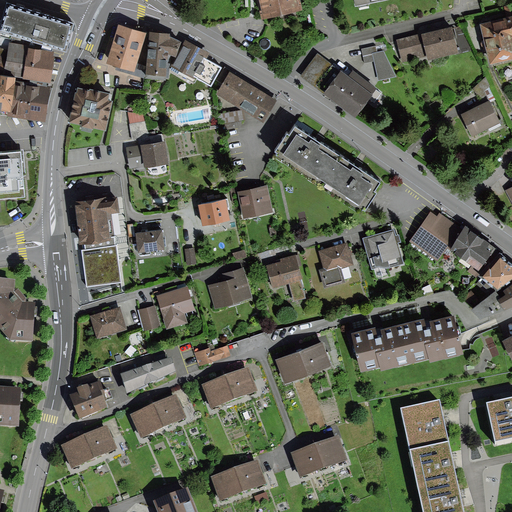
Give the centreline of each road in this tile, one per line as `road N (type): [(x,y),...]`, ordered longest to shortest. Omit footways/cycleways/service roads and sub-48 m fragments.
road 1 (residential): [(101,4),(176,24),(285,86),(511,244)]
road 2 (residential): [(46,430),(68,431),(340,320)]
road 3 (tertiary): [(94,16),(55,123),(56,242)]
road 4 (tertiary): [(56,242),(61,351),(46,430)]
